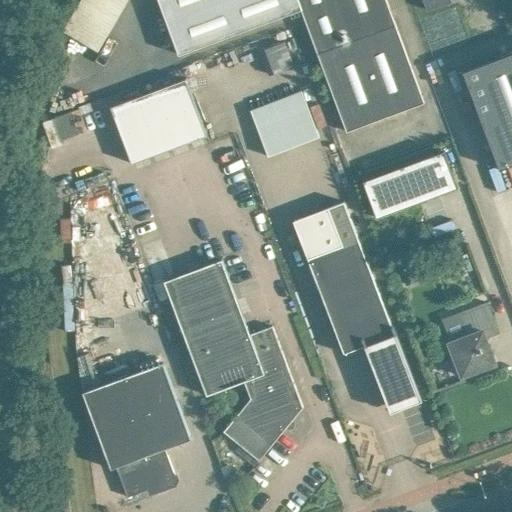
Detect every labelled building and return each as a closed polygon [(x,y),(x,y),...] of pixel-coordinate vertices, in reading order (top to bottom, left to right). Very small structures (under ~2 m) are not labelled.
[(80,0),(63,30),(98,50),(126,0),(80,0)] [(126,0),(98,50),(98,51),(108,77),(301,10),(346,131),(424,100),(387,0),(126,0)] [(455,0),(424,0),(428,10),(455,0)] [(460,63),(475,102),(501,169),(511,164),(511,67),(507,54),(501,56),(498,48),(460,63)] [(132,163),(207,135),(186,78),(111,106),(132,163)] [(266,102),(285,150),(335,130),(316,82),(266,102)] [(444,149),(364,179),(377,217),(458,187),(444,149)] [(329,208),(294,221),(309,258),(337,334),(344,353),(367,344),(384,388),(405,397),(418,393),(411,374),(360,239),(346,201),(329,208)] [(222,259),(164,280),(207,394),(244,380),(252,399),(224,431),(259,460),(303,407),(273,325),(250,334),(222,259)] [(420,279),(429,277),(426,260),(416,263),(420,279)] [(412,263),(399,269),(405,285),(419,280),(412,263)] [(465,334),(448,340),(461,377),(480,370),(481,372),(494,368),(493,365),(498,364),(488,336),(500,332),(489,301),(457,312),(465,334)] [(106,345),(91,348),(95,371),(110,369),(106,345)] [(99,385),(83,391),(104,449),(111,468),(117,466),(128,496),(156,486),(157,490),(175,483),(177,478),(165,448),(192,439),(163,362),(99,385)]
